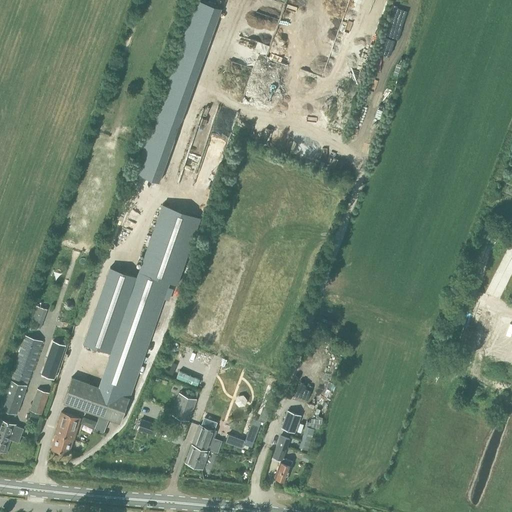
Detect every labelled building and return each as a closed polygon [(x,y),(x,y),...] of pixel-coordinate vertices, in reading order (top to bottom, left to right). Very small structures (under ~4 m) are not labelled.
[(63,403),(100,416),(97,422),(107,425),(109,419),(120,423),(129,398),(130,398),(165,298),(170,300),(173,290),(169,288),(171,282),(139,271),(101,379),(99,386),(72,377),(63,403)] [(106,273),(82,343),(104,351),(128,281),(106,273)] [(511,308),(511,273),(501,305),(511,308)] [(41,328),(48,309),(35,305),(29,324),(41,328)] [(10,378),(1,403),(0,406),(0,407),(17,413),(27,385),(43,341),(25,335),(10,379),(10,378)] [(55,338),(49,356),(42,376),(52,379),(66,342),(55,338)] [(180,371),(177,378),(197,386),(200,379),(180,371)] [(42,414),(50,393),(38,388),(30,410),(42,414)] [(172,414),(189,421),(197,399),(180,393),(172,414)] [(56,433),(74,439),(75,439),(81,417),(62,411),(55,433),(56,433)] [(246,441),(245,445),(252,447),(263,420),(255,417),(246,441)] [(17,424),(0,418),(0,450),(6,452),(11,439),(19,442),(21,435),(24,428),(16,426),(17,424)] [(158,426),(141,419),(137,430),(155,436),(158,426)] [(200,424),(186,462),(203,468),(217,430),(200,424)] [(306,426),(299,447),(308,450),(314,429),(306,426)] [(51,449),(69,454),(74,439),(56,433),(51,449)] [(229,434),(226,443),(243,450),(245,445),(246,441),(229,434)] [(281,436),(273,457),(281,460),(275,477),(286,481),(293,461),(284,458),(291,439),(281,436)] [(297,448),(295,454),(302,457),(304,450),(297,448)]
